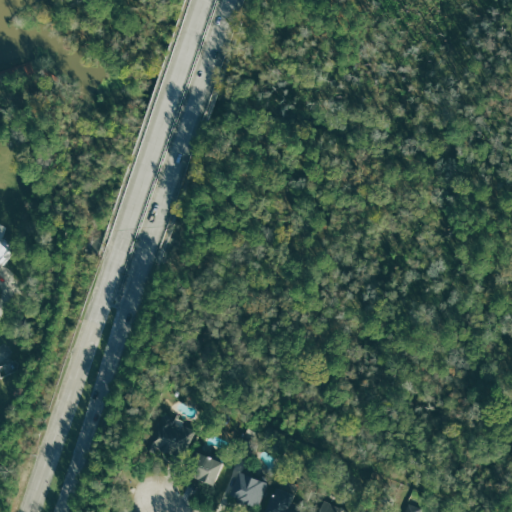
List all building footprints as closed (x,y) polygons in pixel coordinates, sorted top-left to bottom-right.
[(152,452),(183,460),(191,429),(160,420),(152,452)] [(222,461),(197,451),(188,475),(212,484),(222,461)] [(269,481),(237,471),(229,496),(261,505),(269,481)] [(268,511),(293,511),(298,493),(275,487),(268,511)] [(351,511),(352,511),(328,499),(320,511),(351,511)] [(421,511),(423,509),(410,503),(405,511),(421,511)]
